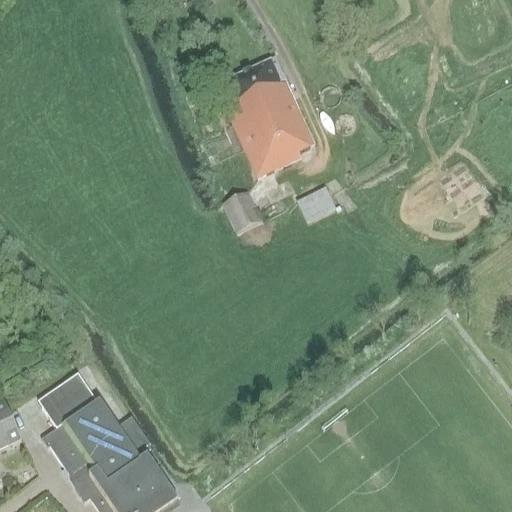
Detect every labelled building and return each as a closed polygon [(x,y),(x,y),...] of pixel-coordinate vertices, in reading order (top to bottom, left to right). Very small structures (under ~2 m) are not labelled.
[(275,61),(219,87),(234,119),(229,121),(257,181),(301,160),(299,155),(314,148),(275,61)] [(308,226),(336,212),(326,191),(297,205),(308,226)] [(237,237),(262,224),(248,195),(223,208),(237,237)] [(170,511),(179,506),(166,487),(171,483),(149,450),(150,448),(132,421),(119,429),(100,402),(96,405),(79,378),(38,405),(56,433),(41,443),(48,452),(50,450),(70,479),(67,481),(85,506),(90,503),(96,511),(170,511)] [(4,408),(0,409),(0,454),(9,450),(21,445),(4,408)]
